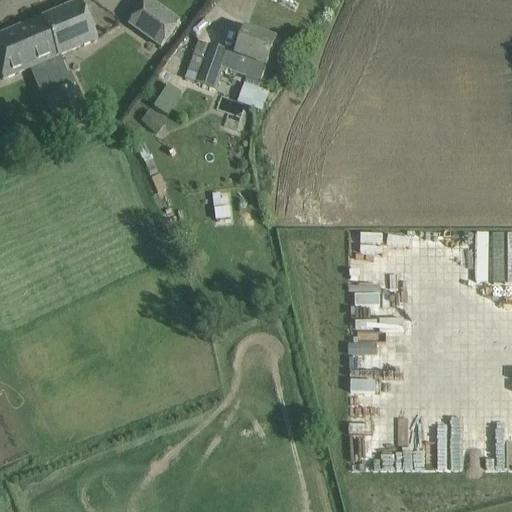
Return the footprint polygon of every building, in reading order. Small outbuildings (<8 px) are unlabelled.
[(148,0),(146,0),(129,25),(161,48),(180,22),(148,0)] [(79,3),(0,35),(0,75),(2,81),(39,65),(51,96),(44,100),(56,124),(85,111),(73,85),(67,89),(54,59),(96,42),(79,3)] [(239,45),(240,45),(236,56),(198,42),(188,73),(198,76),(196,84),(216,91),(223,71),(260,84),(275,42),(245,31),(241,41),(240,41),(239,45)] [(166,117),(181,95),(168,86),(153,108),(166,117)] [(150,158),(142,161),(148,178),(156,175),(150,158)] [(159,177),(151,180),(157,195),(165,192),(159,177)]
